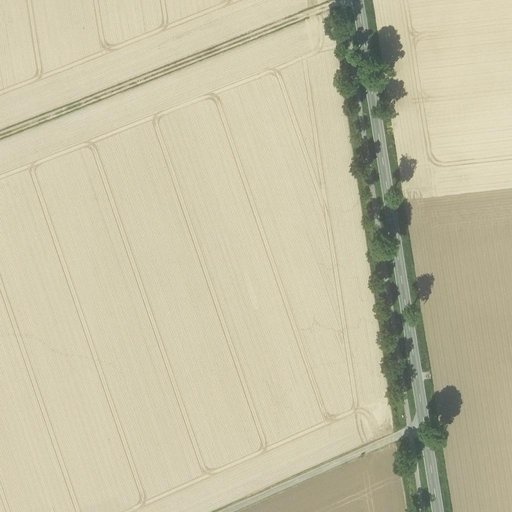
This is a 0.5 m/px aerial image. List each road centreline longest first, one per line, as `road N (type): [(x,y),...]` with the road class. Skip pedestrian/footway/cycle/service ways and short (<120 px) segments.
road 1 (secondary): [(436,511),(357,0)]
road 2 (track): [(345,0),(0,135)]
